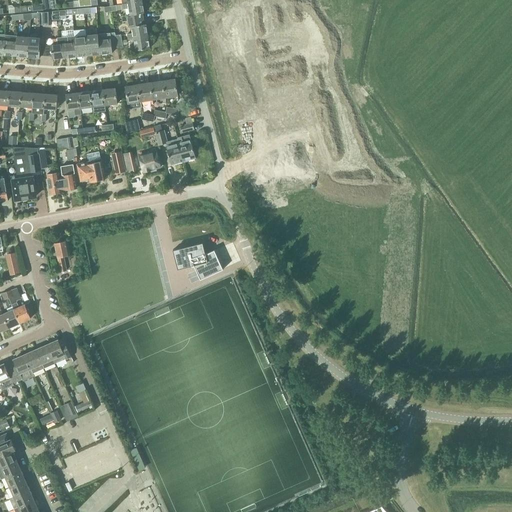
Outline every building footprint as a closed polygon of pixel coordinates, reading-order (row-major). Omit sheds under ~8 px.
[(128,21),(139,19),(138,13),(144,12),(142,0),(122,3),(123,9),(129,8),(130,14),(127,15),(128,21)] [(53,19),(61,19),(60,10),(52,11),(53,19)] [(41,24),(52,22),(51,11),(40,12),(41,24)] [(128,38),(129,38),(148,35),(146,23),(140,24),(139,19),(128,21),(129,26),(132,26),(133,32),(127,33),(128,38)] [(116,31),(98,33),(101,54),(112,52),(112,47),(118,46),(117,40),(116,35),(116,31)] [(98,33),(86,35),(89,55),(101,53),(99,40),(98,33)] [(17,36),(5,35),(4,54),(16,55),(17,36)] [(86,35),(75,36),(77,56),(89,55),(86,35)] [(136,50),(150,48),(148,35),(129,38),(130,43),(135,43),(136,50)] [(29,37),(17,36),(16,55),(28,56),(29,37)] [(75,36),(63,37),(65,57),(77,56),(75,36)] [(29,37),(28,56),(40,57),(41,43),(40,38),(29,37)] [(63,37),(57,38),(57,44),(51,45),(52,58),(65,57),(63,37)] [(175,78),(163,80),(164,90),(165,97),(178,95),(175,78)] [(163,80),(150,82),(152,93),(153,99),(165,97),(164,90),(163,80)] [(150,82),(138,84),(139,94),(140,101),(153,99),(152,93),(150,82)] [(139,94),(138,84),(125,86),(129,108),(141,106),(140,101),(139,94)] [(116,88),(103,89),(105,105),(118,103),(116,88)] [(10,90),(0,89),(0,104),(8,105),(10,90)] [(103,89),(91,91),(93,106),(105,105),(103,89)] [(22,91),(10,90),(8,105),(20,106),(22,91)] [(34,92),(22,91),(20,106),(32,107),(34,92)] [(91,91),(78,93),(80,108),(93,106),(91,91)] [(46,93),(34,92),(32,113),(35,113),(44,114),(44,108),(46,93)] [(58,94),(46,93),(44,108),(57,109),(58,94)] [(78,93),(66,94),(68,110),(75,109),(76,112),(81,111),(80,108),(78,93)] [(179,109),(167,106),(166,112),(167,113),(178,115),(179,109)] [(166,112),(155,110),(154,115),(154,116),(155,116),(166,118),(167,113),(166,112)] [(154,115),(142,113),(141,119),(154,122),(155,116),(154,116),(154,115)] [(138,122),(126,125),(128,132),(140,129),(138,122)] [(180,126),(182,132),(194,129),(192,123),(180,126)] [(154,128),(140,131),(142,138),(156,135),(155,133),(154,128)] [(167,142),(164,130),(155,133),(156,135),(159,145),(166,143),(171,164),(184,161),(179,142),(178,139),(167,142)] [(17,135),(9,134),(8,145),(16,145),(17,135)] [(182,141),(179,142),(184,161),(196,157),(189,134),(181,136),(182,141)] [(63,138),(56,139),(58,150),(64,148),(63,138)] [(13,151),(17,175),(32,172),(41,171),(38,148),(13,151)] [(73,149),(66,150),(68,159),(74,158),(74,156),(73,149)] [(151,153),(139,157),(144,172),(161,167),(156,152),(155,149),(150,151),(151,153)] [(40,152),(41,160),(48,159),(46,150),(40,152)] [(100,155),(100,153),(94,154),(94,156),(95,164),(90,165),(93,182),(105,180),(102,163),(100,154),(100,155)] [(112,160),(115,173),(125,171),(122,158),(112,160)] [(91,182),(93,182),(90,165),(89,162),(88,163),(87,160),(84,161),(85,163),(78,165),(81,181),(90,180),(91,182)] [(77,188),(74,165),(61,166),(62,172),(59,173),(60,180),(63,180),(65,190),(77,188)] [(17,175),(13,176),(16,199),(36,196),(32,172),(17,175)] [(60,180),(59,173),(47,174),(50,194),(62,192),(62,190),(65,190),(63,180),(60,180)] [(4,176),(0,176),(0,201),(8,200),(6,186),(4,176)] [(61,271),(67,270),(64,256),(70,255),(67,240),(54,243),(61,271)] [(203,242),(173,249),(178,269),(194,265),(200,280),(223,269),(214,250),(206,254),(203,242)] [(16,252),(5,254),(10,275),(20,273),(16,252)] [(13,306),(20,322),(31,317),(25,304),(19,307),(17,302),(12,304),(13,306)] [(9,327),(20,322),(13,306),(7,308),(9,312),(3,314),(9,327)] [(0,314),(0,331),(9,327),(3,314),(0,314)] [(58,340),(47,345),(53,359),(55,364),(66,359),(67,359),(72,357),(64,339),(59,341),(58,340)] [(53,359),(47,345),(36,350),(44,368),(55,364),(53,359)] [(36,350),(25,354),(33,373),(44,368),(36,350)] [(14,361),(10,363),(18,381),(23,379),(34,375),(33,373),(25,354),(14,359),(14,361)] [(4,363),(0,365),(0,384),(1,387),(2,389),(13,384),(13,383),(18,381),(10,363),(5,365),(4,363)] [(86,401),(75,406),(78,412),(89,407),(86,401)] [(72,404),(67,407),(71,415),(76,413),(72,404)] [(57,411),(51,414),(55,422),(61,420),(57,411)] [(2,419),(6,429),(11,427),(7,416),(2,419)] [(0,456),(13,451),(16,449),(11,439),(5,441),(2,435),(0,435),(0,456)] [(0,462),(2,467),(17,461),(13,451),(0,456),(0,462)] [(6,477),(22,470),(17,461),(2,467),(6,477)] [(11,487),(26,480),(22,470),(6,477),(11,487)] [(15,497),(30,490),(26,480),(11,487),(15,497)] [(15,509),(35,500),(30,490),(15,497),(10,499),(15,509)] [(16,511),(33,511),(39,510),(35,500),(15,509),(16,511)]
